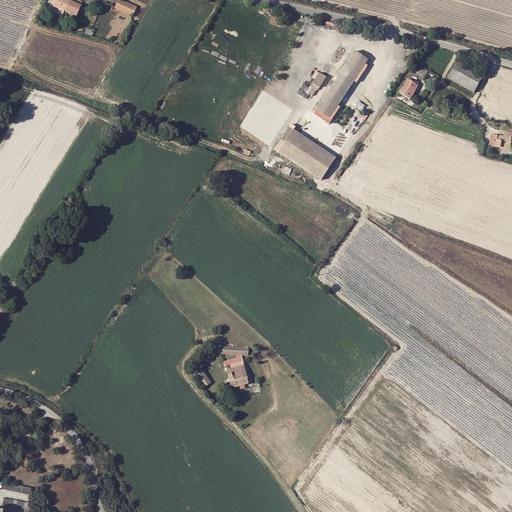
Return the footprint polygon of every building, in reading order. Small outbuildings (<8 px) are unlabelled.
[(75,18),(82,2),(77,0),(55,0),(53,6),(72,14),(72,16),(75,18)] [(139,8),(119,0),(100,0),(117,8),(116,10),(134,18),(139,8)] [(86,30),(76,26),(75,31),(82,33),(85,34),(94,37),(96,31),(87,28),(86,30)] [(370,62),(357,53),(318,111),(332,120),(370,62)] [(446,79),(473,93),(483,75),(456,60),(446,79)] [(413,70),(424,76),(427,71),(417,65),(413,70)] [(407,80),(399,92),(410,99),(418,86),(413,83),(414,81),(411,79),(409,81),(407,80)] [(359,101),(356,106),(362,110),(365,106),(359,101)] [(338,159),(296,132),(281,154),(323,182),(338,159)] [(511,137),(511,132),(503,132),(502,136),(497,135),(496,141),(500,141),(499,146),(509,146),(510,142),(510,138),(511,137)] [(496,141),(497,135),(491,135),(489,146),(499,147),(499,146),(500,141),(496,141)] [(223,354),(248,355),(249,348),(223,347),(223,354)] [(245,385),(249,384),(243,361),(226,366),(232,388),(240,386),(245,385)] [(205,387),(211,383),(200,368),(194,372),(205,387)] [(0,488),(29,495),(30,488),(1,482),(0,488)] [(2,504),(26,510),(27,503),(3,497),(2,504)]
